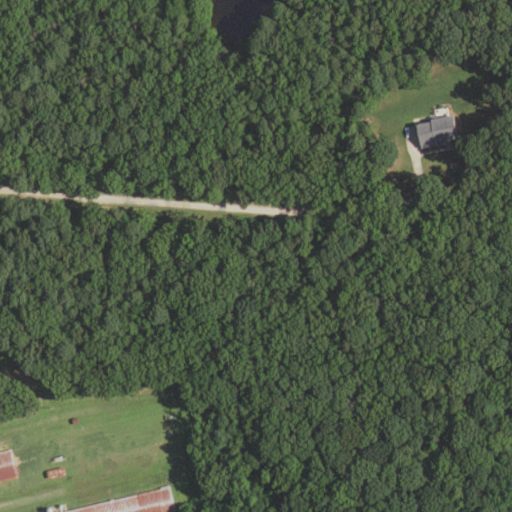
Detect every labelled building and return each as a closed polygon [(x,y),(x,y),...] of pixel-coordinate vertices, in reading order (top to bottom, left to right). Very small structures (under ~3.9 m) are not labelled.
[(451,114),(457,137),(447,139),(448,142),(419,148),(413,123),(451,114)] [(76,418),(78,423),(73,426),(70,420),(76,418)] [(0,480),(0,452),(10,450),(16,477),(0,480)] [(62,466),(64,474),(47,479),(44,471),(62,466)] [(58,511),(168,486),(175,511),(58,511)]
